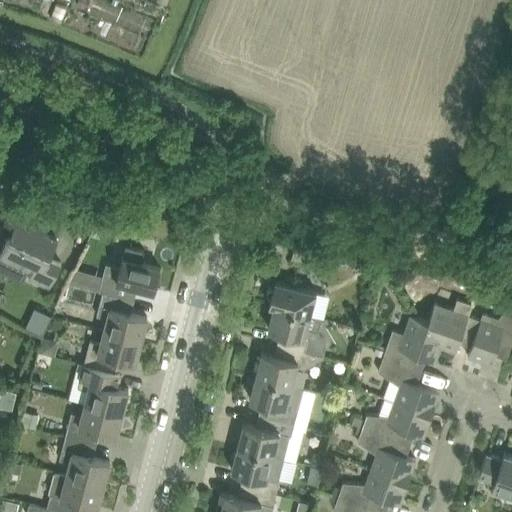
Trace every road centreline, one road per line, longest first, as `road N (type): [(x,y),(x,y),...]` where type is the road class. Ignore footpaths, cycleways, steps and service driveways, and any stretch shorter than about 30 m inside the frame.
road 1 (tertiary): [(0,74),(158,135),(190,166),(208,201),(211,259),(143,511)]
road 2 (residential): [(434,511),(469,404),(511,418)]
road 3 (residential): [(0,130),(114,169)]
